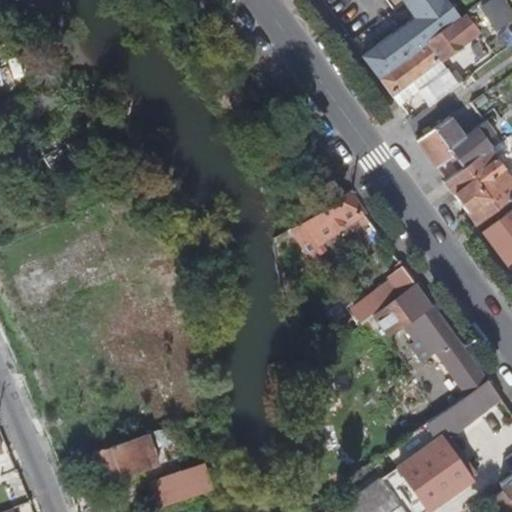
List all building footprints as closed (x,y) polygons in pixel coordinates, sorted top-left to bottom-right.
[(400,0),(414,19),(362,56),(377,76),(458,20),(443,0),(400,0)] [(511,9),(511,0),(487,0),(458,20),(377,76),(391,96),(511,9)] [(409,120),(458,87),(446,69),(397,104),(409,120)] [(492,150),(499,145),(485,124),(463,139),(450,119),(417,142),(446,181),(488,153),(492,150)] [(36,173),(73,156),(69,145),(44,156),(38,142),(26,147),(36,173)] [(443,183),(475,225),(511,198),(511,184),(488,153),(446,181),(443,183)] [(320,246),(359,218),(367,230),(374,224),(351,192),(294,234),(315,263),(327,255),(320,246)] [(504,266),(511,260),(511,210),(480,233),(504,266)] [(373,315),(417,284),(403,265),(389,276),(392,280),(353,309),(363,322),(373,315)] [(454,334),(417,284),(373,315),(388,337),(403,326),(415,343),(426,335),(468,394),(487,380),(454,334)] [(458,430),(502,399),(487,380),(468,394),(445,409),(442,411),(424,424),(432,436),(452,421),(458,430)] [(440,438),(436,440),(397,468),(426,511),(470,480),(440,438)] [(140,470),(129,439),(108,446),(119,477),(140,470)] [(423,511),(392,469),(348,501),(355,511),(423,511)] [(511,476),(499,486),(511,503),(511,476)]
